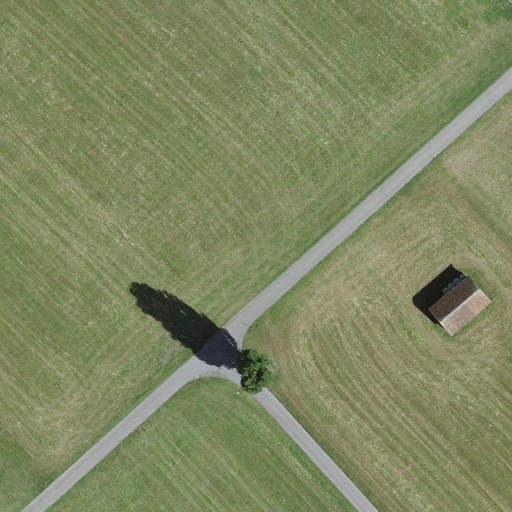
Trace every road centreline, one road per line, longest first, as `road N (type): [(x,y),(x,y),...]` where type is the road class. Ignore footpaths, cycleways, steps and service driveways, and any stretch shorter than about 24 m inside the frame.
road 1 (track): [(511,76),(31,511)]
road 2 (track): [(214,347),(367,511)]
